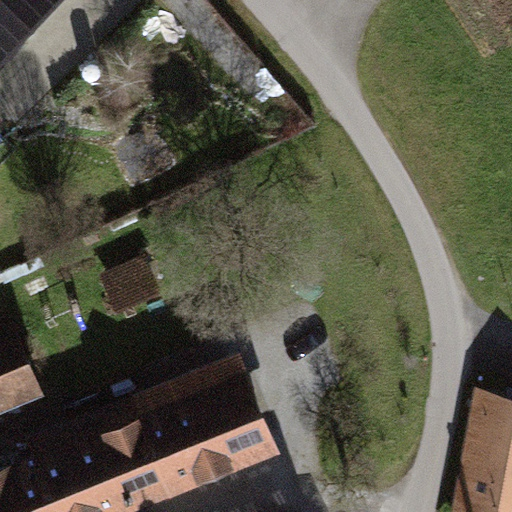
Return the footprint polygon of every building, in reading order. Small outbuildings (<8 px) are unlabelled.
[(0,0),(0,44),(42,0),(0,0)] [(159,285),(145,255),(105,273),(118,303),(159,285)] [(15,324),(0,330),(0,398),(40,382),(15,324)] [(263,331),(0,443),(0,511),(71,511),(299,414),(263,331)] [(511,511),(511,393),(479,390),(466,511),(511,511)]
